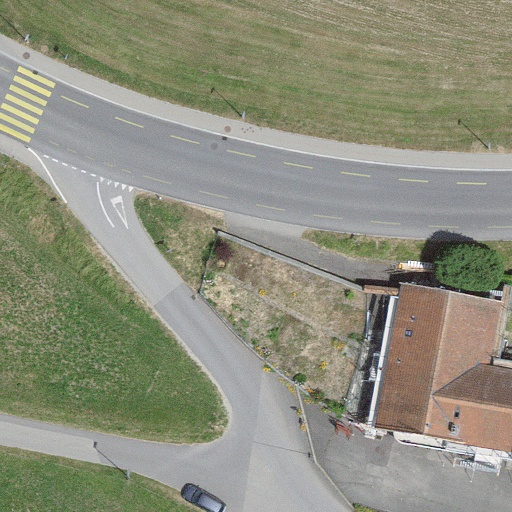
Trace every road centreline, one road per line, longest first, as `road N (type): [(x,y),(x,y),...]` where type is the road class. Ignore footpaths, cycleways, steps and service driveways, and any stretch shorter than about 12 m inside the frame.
road 1 (unclassified): [(306,511),(234,373),(107,222),(99,133)]
road 2 (tertiary): [(99,133),(338,199),(511,194)]
road 3 (unclassified): [(285,511),(208,471),(0,424)]
